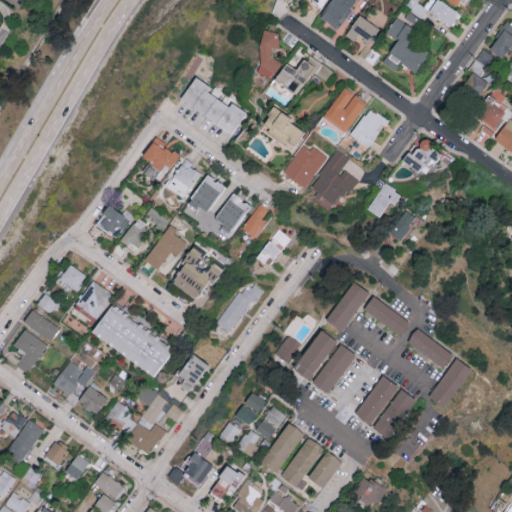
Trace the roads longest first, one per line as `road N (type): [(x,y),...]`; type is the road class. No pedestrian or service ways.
road 1 (residential): [(310,259),(131,511)]
road 2 (residential): [(511,179),(285,18)]
road 3 (residential): [(0,323),(163,111)]
road 4 (primary): [(0,223),(137,0)]
road 5 (residential): [(188,511),(0,376)]
road 6 (residential): [(373,178),(504,0)]
road 7 (residential): [(179,316),(69,234)]
road 8 (residential): [(163,111),(269,191)]
road 9 (primary): [(66,69),(0,177)]
